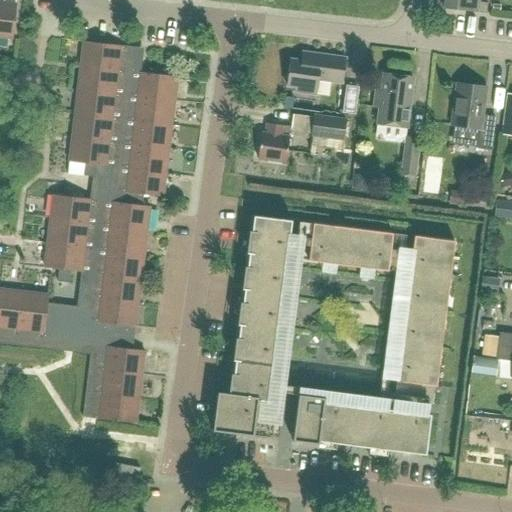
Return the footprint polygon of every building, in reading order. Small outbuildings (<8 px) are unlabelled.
[(0,38),(12,40),(16,5),(16,0),(3,0),(3,2),(0,1),(0,38)] [(479,3),(479,0),(446,0),(445,0),(438,0),(438,8),(487,14),(488,4),(479,3)] [(177,77),(164,76),(157,75),(140,73),(142,61),(135,60),(136,48),(83,42),(69,163),(85,165),(84,176),(93,178),(91,193),(90,200),(53,196),(45,269),(81,273),(77,308),(48,304),(49,296),(0,290),(0,344),(67,352),(73,352),(91,354),(83,418),(97,419),(136,424),(145,351),(133,350),(123,349),(124,338),(131,337),(132,327),(136,327),(136,326),(150,207),(142,206),(143,195),(163,197),(163,193),(177,77)] [(342,84),(346,58),(306,53),(305,62),(291,60),(288,87),(296,88),(295,93),(316,96),(318,81),(342,84)] [(407,128),(413,78),(383,74),(381,91),(376,90),(374,107),(379,108),(377,124),(407,128)] [(360,104),(363,86),(352,84),(349,102),(360,104)] [(491,150),(495,118),(483,116),(487,88),(457,84),(451,126),(481,130),(478,149),(491,150)] [(293,98),(286,97),(284,107),(292,108),(293,98)] [(344,142),(347,120),(314,115),(311,137),(344,142)] [(289,138),(291,128),(285,127),(285,126),(267,124),(266,134),(262,134),(258,159),(286,163),(290,138),(289,138)] [(417,178),(421,139),(406,138),(401,177),(417,178)] [(474,194),(473,207),(484,208),(485,195),(474,194)] [(511,218),(511,203),(496,201),(494,217),(511,218)] [(228,394),(219,393),(217,392),(212,431),(278,440),(284,393),(270,391),(292,221),(251,216),(235,341),(238,341),(235,358),(233,358),(228,394)] [(308,261),(388,272),(393,234),(313,224),(308,261)] [(439,367),(441,348),(454,242),(414,237),(396,382),(397,382),(393,410),(324,401),(325,398),(298,395),(292,441),(319,445),(319,442),(336,444),(426,456),(431,415),(430,415),(434,383),(436,366),(439,367)] [(511,360),(511,334),(499,333),(499,338),(485,336),(482,356),(496,357),(496,359),(511,360)] [(495,378),(497,361),(473,358),(471,374),(495,378)]
